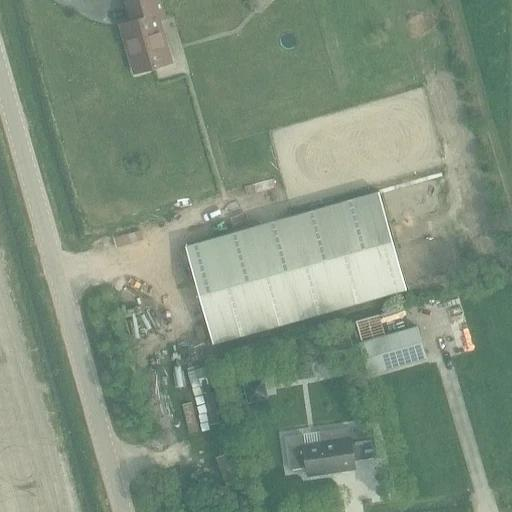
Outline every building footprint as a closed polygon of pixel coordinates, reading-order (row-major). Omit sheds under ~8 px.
[(158,21),(165,19),(159,0),(132,0),(125,2),(131,22),(120,25),(134,73),(170,63),(158,21)] [(405,83),(410,125),(419,124),(420,131),(435,129),(429,80),(405,83)] [(185,247),(212,344),(406,289),(378,192),(291,217),(185,247)] [(358,343),(368,375),(426,358),(416,327),(358,343)] [(349,337),(327,342),(330,355),(352,349),(349,337)] [(228,402),(214,357),(205,360),(219,405),(228,402)] [(348,359),(331,364),(334,374),(351,370),(348,359)] [(261,381),(241,386),(246,406),(265,402),(261,381)] [(304,434),(284,437),(289,469),(306,466),(307,475),(354,468),(353,461),(376,457),(372,429),(350,433),(349,428),(318,432),(319,443),(305,445),(304,434)]
